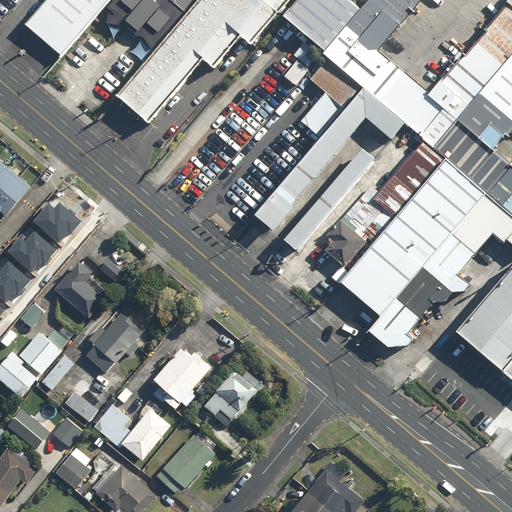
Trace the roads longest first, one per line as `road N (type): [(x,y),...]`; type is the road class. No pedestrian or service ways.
road 1 (primary): [(0,83),(342,379)]
road 2 (primary): [(342,379),(507,511)]
road 3 (residential): [(231,511),(342,379)]
